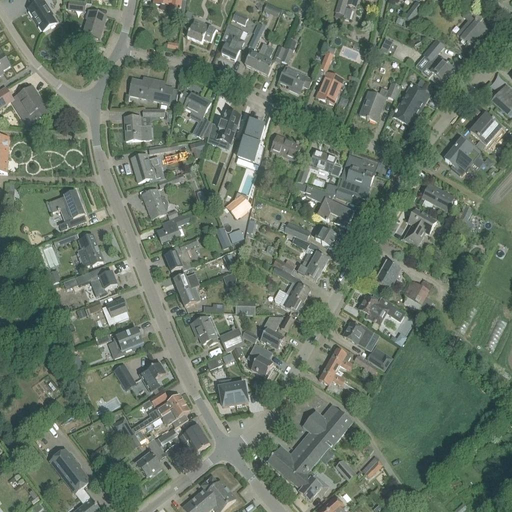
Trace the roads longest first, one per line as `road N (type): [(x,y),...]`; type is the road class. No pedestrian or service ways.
road 1 (tertiary): [(226,449),(156,309),(99,157),(94,108)]
road 2 (tertiary): [(226,449),(271,412),(412,162)]
road 3 (residential): [(412,162),(182,63),(118,50)]
road 4 (tertiary): [(412,162),(511,42)]
road 5 (unclassified): [(94,108),(39,67),(0,10)]
